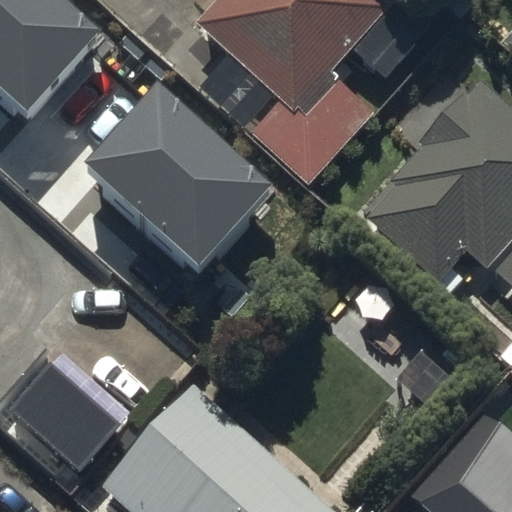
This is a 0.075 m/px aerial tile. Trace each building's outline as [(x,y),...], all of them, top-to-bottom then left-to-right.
[(47,0),(0,0),(0,104),(28,129),(101,48),(47,0)] [(373,0),(215,0),(196,23),(284,98),(253,133),(312,184),(371,116),(330,81),(389,13),(373,0)] [(511,30),(500,44),(511,54),(511,30)] [(159,96),(85,177),(199,278),(272,197),(159,96)] [(393,208),(366,238),(437,302),(466,270),(484,287),(511,255),(511,130),(476,98),(419,161),(423,165),(388,204),(393,208)] [(51,158),(10,121),(0,132),(0,189),(12,200),(51,158)] [(511,273),(496,292),(511,306),(511,273)] [(0,423),(0,452),(51,497),(112,427),(46,371),(0,423)] [(297,511),(186,416),(106,507),(112,511),(297,511)] [(413,511),(511,511),(511,458),(483,433),(413,511)]
